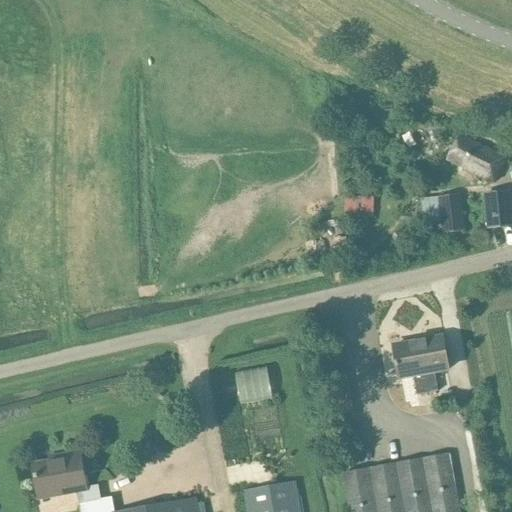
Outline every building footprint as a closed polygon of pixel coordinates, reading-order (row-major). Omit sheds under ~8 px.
[(506,158),(462,136),(449,162),(494,184),(506,158)] [(511,210),(510,192),(484,195),(488,229),(511,225),(511,210)] [(438,235),(466,233),(461,195),(440,198),(440,197),(426,198),(428,220),(436,219),(438,235)] [(343,218),(374,216),(373,196),(342,198),(343,218)] [(401,378),(413,376),(417,396),(439,392),(435,372),(447,370),(441,339),(395,347),(401,378)] [(233,374),(235,402),(269,399),(266,371),(233,374)] [(200,511),(198,497),(119,511),(114,511),(112,498),(101,500),(99,486),(87,488),(81,454),(58,458),(59,462),(33,466),(39,498),(76,491),(80,511),(200,511)] [(460,511),(450,454),(343,473),(349,511),(460,511)] [(281,484),(243,491),(246,511),(302,511),(297,481),(294,482),(293,472),(280,474),(281,484)]
